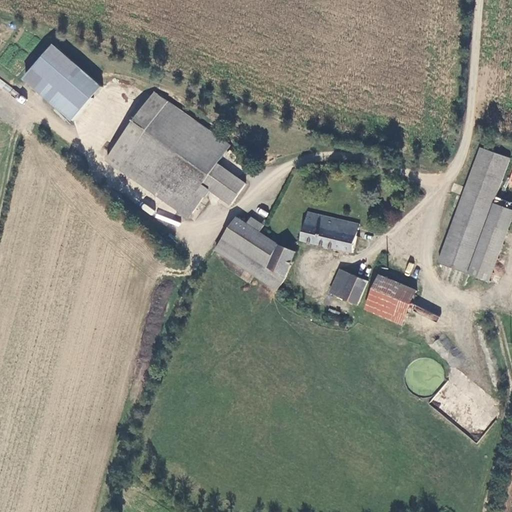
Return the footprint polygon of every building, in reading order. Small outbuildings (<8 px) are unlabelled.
[(74,123),(104,90),(56,49),(27,82),(74,123)] [(232,146),(157,92),(109,160),(190,218),(210,190),(232,206),(247,185),(219,164),(232,146)] [(494,203),(511,157),(481,146),(439,262),(469,273),(494,203)] [(511,220),(511,208),(494,203),(469,273),(491,281),(511,220)] [(359,225),(307,213),(301,241),(352,253),(359,225)] [(218,251),(279,292),(297,254),(280,246),(262,234),(250,226),(239,219),(218,251)] [(250,226),(262,234),(265,228),(253,220),(250,226)] [(370,282),(338,268),(329,291),(360,304),(370,282)] [(388,276),(373,310),(386,316),(401,281),(388,276)] [(401,281),(386,316),(410,326),(424,292),(401,281)] [(433,343),(453,368),(464,359),(443,334),(433,343)]
